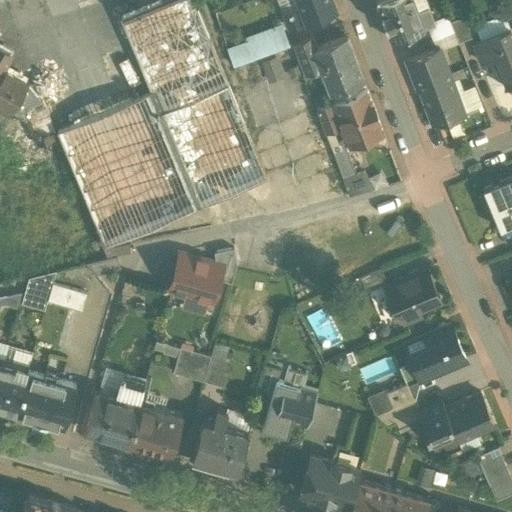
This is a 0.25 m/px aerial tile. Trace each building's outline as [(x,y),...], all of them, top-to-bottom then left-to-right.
[(102,239),(265,182),(200,0),(153,0),(121,11),(149,89),(149,92),(55,125),(41,84),(6,69),(16,48),(0,41),(0,107),(30,121),(38,143),(51,138),(60,138),(64,149),(84,148),(94,178),(95,221),(102,239)] [(295,0),(298,7),(282,13),(288,30),(337,11),(332,0),(295,0)] [(413,0),(384,0),(376,3),(391,41),(424,29),(424,28),(434,24),(428,8),(418,12),(413,0)] [(463,16),(449,21),(458,43),(471,37),(463,16)] [(279,25),(246,38),(253,57),(286,46),(279,25)] [(511,33),(510,28),(474,43),(482,63),(497,57),(508,87),(511,85),(511,33)] [(346,35),(316,47),(312,36),(293,43),(305,75),(321,69),(330,93),(363,80),(346,35)] [(438,48),(406,60),(416,87),(448,74),(438,48)] [(451,81),(463,113),(483,105),(475,85),(463,89),(458,78),(451,81)] [(450,79),(421,91),(433,124),(463,113),(451,81),(450,79)] [(366,88),(316,107),(325,132),(342,126),(349,145),(382,132),(377,118),(378,118),(371,102),(366,88)] [(343,141),(330,146),(342,179),(355,174),(343,141)] [(511,174),(482,187),(499,229),(511,223),(511,174)] [(128,242),(103,247),(106,256),(116,254),(129,251),(128,243),(129,243),(128,242)] [(216,262),(222,264),(218,278),(231,282),(235,268),(237,262),(233,247),(214,251),(216,262)] [(216,262),(179,252),(169,286),(185,291),(208,297),(212,298),(218,278),(222,264),(216,262)] [(106,256),(85,261),(95,273),(120,267),(116,254),(106,256)] [(380,267),(360,276),(365,288),(385,279),(380,267)] [(440,300),(426,268),(385,286),(399,318),(440,300)] [(55,269),(28,276),(21,302),(44,309),(47,299),(52,281),(55,269)] [(86,291),(52,281),(47,299),(81,309),(86,291)] [(0,296),(0,303),(4,302),(16,306),(20,291),(0,296)] [(208,297),(185,291),(181,305),(204,311),(208,297)] [(450,322),(434,329),(434,330),(406,342),(405,341),(404,342),(419,378),(465,358),(450,322)] [(214,341),(210,354),(202,380),(224,386),(231,360),(224,358),(228,345),(214,341)] [(32,350),(7,342),(2,361),(27,368),(32,350)] [(210,354),(180,345),(172,371),(202,380),(210,354)] [(259,388),(272,392),(276,379),(277,379),(282,364),(267,360),(259,388)] [(27,368),(2,361),(0,366),(0,404),(15,409),(27,368)] [(288,366),(284,381),(304,387),(308,371),(288,366)] [(75,382),(27,368),(15,409),(63,423),(75,382)] [(124,374),(118,395),(94,388),(82,428),(110,436),(110,434),(127,439),(138,400),(139,401),(145,380),(124,374)] [(277,379),(276,379),(272,392),(266,414),(291,421),(307,426),(317,390),(304,387),(284,381),(277,379)] [(408,381),(384,391),(391,407),(414,398),(415,397),(408,381)] [(444,406),(444,407),(456,439),(457,439),(478,430),(478,432),(492,426),(491,424),(493,424),(479,391),(444,406)] [(391,407),(376,414),(376,415),(387,424),(419,410),(418,409),(418,408),(414,398),(391,407)] [(418,408),(418,409),(419,410),(426,429),(425,430),(427,434),(429,434),(437,454),(460,445),(457,439),(456,439),(444,407),(444,406),(441,399),(418,408)] [(139,401),(138,400),(127,439),(126,441),(171,454),(182,413),(139,401)] [(247,430),(223,423),(227,410),(216,406),(212,420),(203,417),(190,459),(235,472),(247,430)] [(291,421),(266,414),(262,427),(287,434),(291,421)] [(511,492),(511,480),(497,446),(476,455),(496,499),(511,492)] [(359,468),(311,454),(300,492),(349,504),(357,477),(359,468)] [(385,511),(392,488),(357,477),(349,504),(347,511),(346,511),(385,511)] [(423,511),(428,498),(392,488),(385,511),(423,511)] [(60,503),(58,504),(50,502),(49,499),(26,493),(22,508),(21,507),(19,511),(82,511),(83,509),(60,503)]
